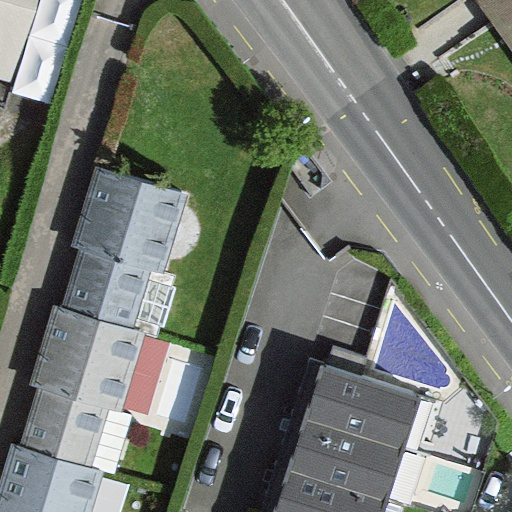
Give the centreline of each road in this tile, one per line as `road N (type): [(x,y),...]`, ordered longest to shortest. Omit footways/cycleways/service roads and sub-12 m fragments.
road 1 (unknown): [(412,173),(326,225),(286,303),(231,500)]
road 2 (tertiary): [(284,0),(511,310)]
